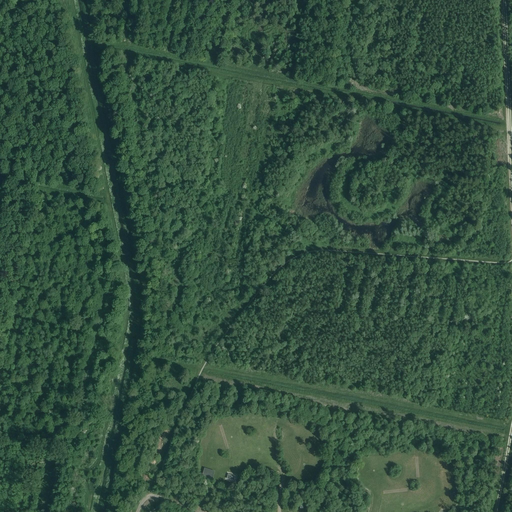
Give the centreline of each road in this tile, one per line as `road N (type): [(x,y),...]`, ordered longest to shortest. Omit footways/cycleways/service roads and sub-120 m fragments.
road 1 (track): [(103,511),(141,301),(85,0)]
road 2 (track): [(510,130),(94,48)]
road 3 (track): [(134,355),(511,427)]
road 4 (track): [(87,511),(87,473),(97,460),(127,309),(107,194)]
road 5 (track): [(511,221),(502,0)]
road 6 (track): [(0,310),(121,345)]
